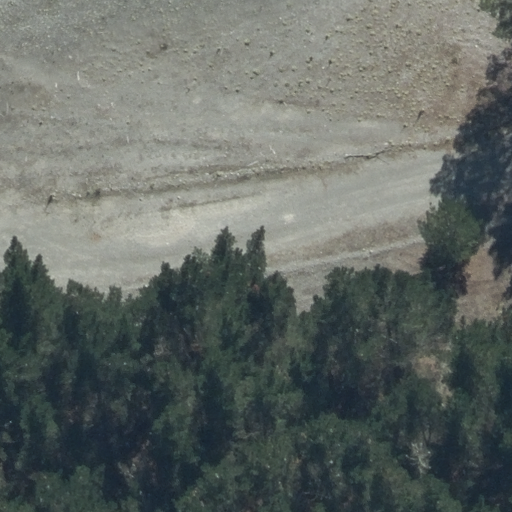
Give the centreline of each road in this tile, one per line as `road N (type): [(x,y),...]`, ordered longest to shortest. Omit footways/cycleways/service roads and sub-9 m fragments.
road 1 (unclassified): [(511,176),(0,257)]
road 2 (track): [(109,0),(14,65),(0,66)]
